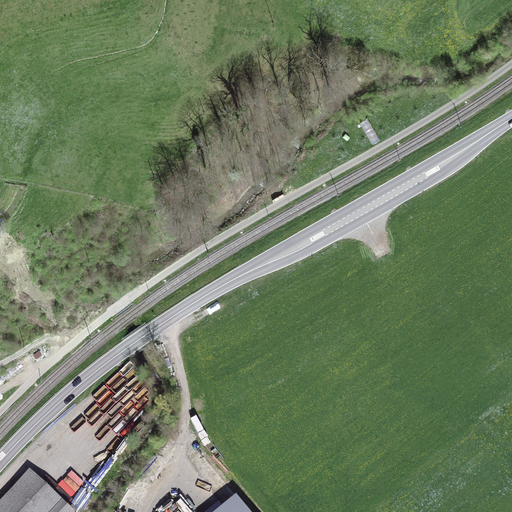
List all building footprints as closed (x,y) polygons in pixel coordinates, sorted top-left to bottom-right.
[(116,385),(84,413),(80,409),(67,421),(72,427),(78,421),(90,435),(93,433),(102,443),(118,429),(113,424),(123,415),(115,405),(126,395),(116,385)] [(51,511),(61,502),(32,474),(0,507),(0,511),(51,511)] [(205,511),(256,511),(237,487),(205,511)] [(186,511),(171,497),(156,511),(186,511)] [(71,511),(61,502),(51,511),(71,511)]
